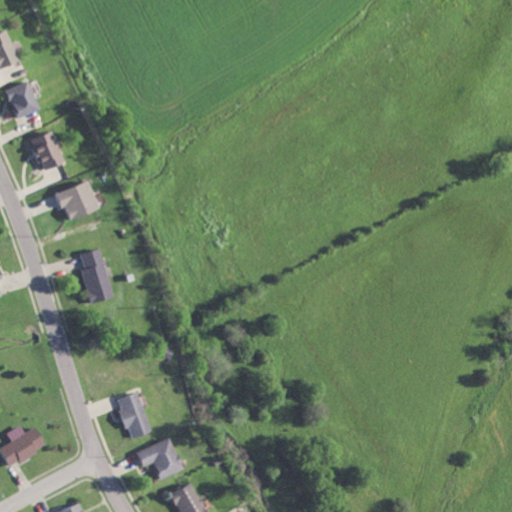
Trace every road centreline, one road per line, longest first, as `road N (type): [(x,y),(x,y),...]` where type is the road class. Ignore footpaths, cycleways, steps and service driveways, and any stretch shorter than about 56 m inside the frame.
road 1 (residential): [(362,0),(351,7),(342,47),(435,328),(511,508)]
road 2 (residential): [(464,511),(303,185)]
road 3 (residential): [(0,172),(71,390),(124,511)]
